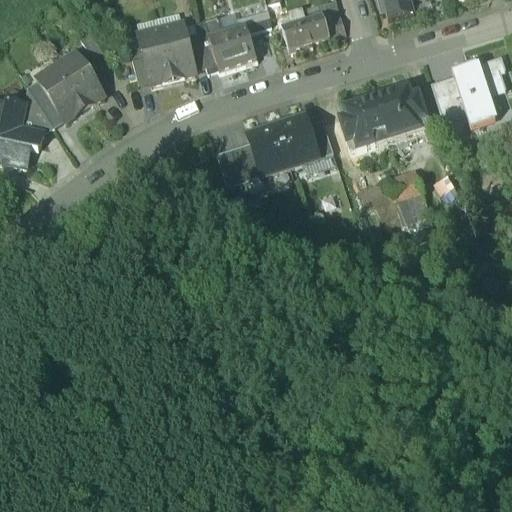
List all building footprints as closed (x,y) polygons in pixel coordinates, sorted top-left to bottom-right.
[(293,31),(289,20),(324,9),(331,7),(328,0),(311,0),(285,8),(283,0),(272,0),(273,6),(266,7),(268,19),(272,37),(282,35),(293,31)] [(376,0),(381,18),(387,17),(389,24),(413,18),(407,0),(376,0)] [(329,25),(340,21),(336,6),(331,7),(324,9),(329,25)] [(293,31),(323,22),(324,26),(329,25),(324,9),(289,20),(293,31)] [(248,42),(272,37),(268,19),(243,24),(245,32),(248,42)] [(329,25),(324,26),(329,45),(345,40),(340,21),(329,25)] [(293,31),(282,35),(289,57),(329,45),(324,26),(323,22),(293,31)] [(209,44),(222,40),(218,25),(195,30),(208,82),(220,78),(214,62),(209,44)] [(183,30),(161,36),(173,85),(182,83),(182,84),(195,81),(194,77),(186,42),(183,30)] [(248,42),(245,32),(222,40),(209,44),(214,62),(251,50),(248,42)] [(161,36),(138,42),(141,53),(150,88),(151,92),(164,89),(164,87),(173,85),(161,36)] [(103,59),(90,39),(81,46),(87,56),(93,66),(103,59)] [(197,39),(186,42),(194,77),(205,74),(197,39)] [(251,50),(214,62),(220,78),(257,67),(251,50)] [(141,53),(130,56),(138,91),(150,88),(141,53)] [(93,66),(87,56),(77,62),(96,93),(106,86),(93,66)] [(77,62),(76,60),(56,73),(84,115),(84,117),(104,104),(96,93),(77,62)] [(501,63),(477,71),(476,69),(451,77),(453,83),(464,117),(471,136),(495,128),(486,101),(506,95),(500,77),(505,75),(501,63)] [(84,115),(56,73),(37,85),(38,87),(64,128),(65,129),(84,117),(84,115)] [(453,83),(431,90),(442,124),(464,117),(453,83)] [(64,128),(38,87),(28,94),(54,134),(64,128)] [(28,94),(24,113),(42,142),(54,134),(28,94)] [(408,95),(373,106),(388,150),(422,139),(419,130),(426,128),(418,102),(411,104),(408,95)] [(357,159),(388,150),(373,106),(343,116),(346,124),(339,126),(347,153),(354,150),(357,159)] [(6,114),(0,112),(0,168),(2,169),(3,165),(10,167),(9,170),(26,174),(30,157),(38,159),(42,142),(24,113),(7,109),(6,114)] [(305,124),(276,134),(290,175),(319,166),(307,132),(305,124)] [(322,127),(307,132),(319,166),(334,161),(322,127)] [(276,134),(248,143),(250,150),(261,185),(290,175),(276,134)] [(250,150),(216,162),(227,196),(261,185),(250,150)] [(416,182),(389,191),(402,230),(428,221),(416,182)] [(383,237),(402,230),(389,191),(359,200),(368,229),(379,225),(383,237)] [(501,324),(496,346),(503,348),(511,347),(511,313),(502,313),(501,324)]
